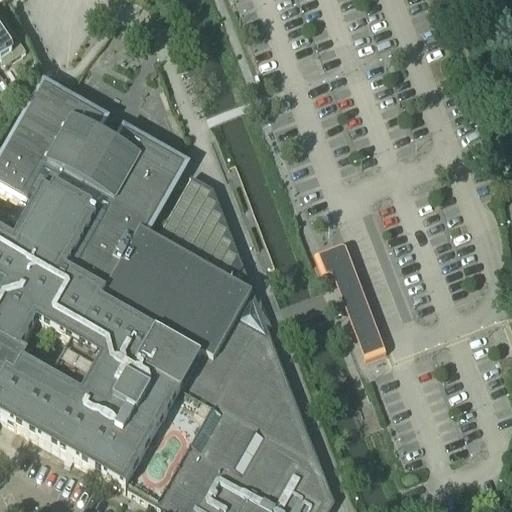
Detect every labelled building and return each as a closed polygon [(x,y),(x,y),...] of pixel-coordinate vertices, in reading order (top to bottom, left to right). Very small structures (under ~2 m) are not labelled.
[(0,63),(11,56),(0,41),(0,32),(3,31),(0,26),(0,63)] [(0,426),(79,472),(126,499),(130,501),(131,499),(136,502),(134,504),(138,506),(139,504),(144,507),(143,509),(147,511),(148,509),(153,511),(332,511),(334,510),(324,485),(323,486),(321,481),(322,481),(319,472),(317,472),(312,459),(314,458),(299,420),(298,421),(292,407),(294,407),(286,388),(285,389),(284,385),(285,385),(277,365),(276,365),(275,362),(276,361),(274,357),(273,357),(270,349),(271,349),(268,342),(254,304),(248,306),(156,247),(145,241),(180,179),(176,167),(124,137),(120,144),(100,133),(104,126),(51,96),(39,99),(0,167),(0,195),(15,204),(32,214),(15,242),(12,248),(0,240),(0,426)] [(11,115),(4,105),(0,108),(0,117),(3,121),(11,115)] [(199,189),(198,189),(191,185),(156,247),(248,306),(254,304),(249,291),(247,291),(245,284),(246,284),(244,279),(243,280),(242,277),(243,276),(242,272),(240,272),(238,268),(240,267),(233,251),(232,252),(229,245),(231,245),(228,237),(227,237),(220,221),(221,220),(213,197),(205,193),(204,194),(198,191),(199,189)] [(79,487),(89,492),(93,484),(83,479),(79,487)]
